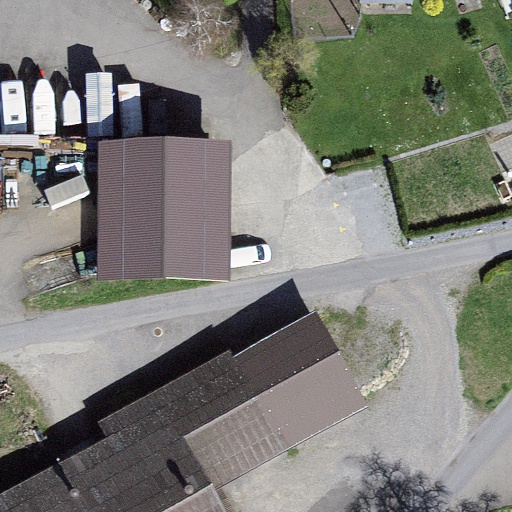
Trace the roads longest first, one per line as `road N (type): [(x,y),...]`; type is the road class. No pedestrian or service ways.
road 1 (unclassified): [(0,341),(511,242)]
road 2 (unclassified): [(511,416),(431,511)]
